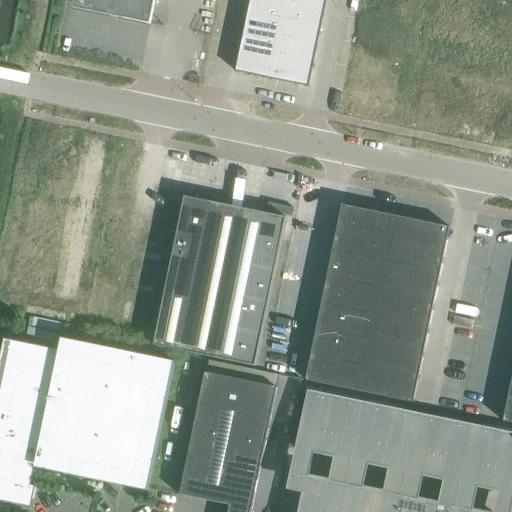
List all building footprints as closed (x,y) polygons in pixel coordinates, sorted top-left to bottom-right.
[(123,19),(151,25),(155,0),(79,0),(79,5),(124,14),(123,19)] [(327,0),(251,0),(236,73),(309,88),(327,0)] [(154,346),(216,359),(256,367),(287,219),(285,219),(284,224),(245,216),(214,209),(215,205),(192,200),(191,205),(186,204),(187,198),(185,198),(154,346)] [(306,382),(414,404),(450,228),(343,206),(306,382)] [(0,502),(32,509),(37,486),(32,485),(35,470),(40,471),(41,464),(148,486),(146,492),(149,492),(176,361),(63,337),(62,339),(66,340),(63,352),(5,340),(0,361),(0,502)] [(180,496),(230,506),(229,511),(251,511),(277,388),(205,373),(180,496)] [(312,453),(299,511),(496,511),(501,493),(511,494),(511,433),(308,391),(296,450),(312,453)]
